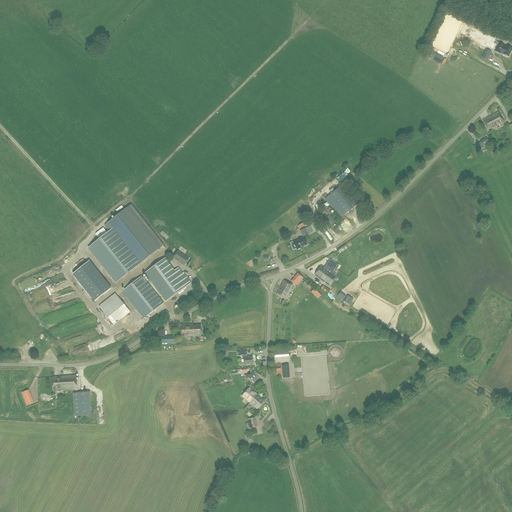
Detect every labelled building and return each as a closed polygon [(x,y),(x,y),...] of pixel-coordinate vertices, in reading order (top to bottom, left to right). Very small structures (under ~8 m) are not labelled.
[(489,46),(494,46),(494,42),(487,39),(488,36),(483,34),(482,36),(469,31),(462,28),(463,28),(457,26),(455,29),(455,31),(475,39),(475,44),(477,45),(488,45),(489,46)] [(506,46),(496,41),(495,44),(497,45),(495,51),(500,54),(500,53),(502,54),(506,46)] [(511,48),(506,45),(506,46),(502,54),(508,56),(511,48)] [(487,59),(491,51),(486,49),(482,57),(487,59)] [(496,124),(497,126),(505,121),(499,111),(490,116),(495,124),(496,124)] [(489,130),(497,126),(496,124),(495,124),(490,116),(483,120),(489,130)] [(480,148),(489,143),(487,138),(478,144),(480,148)] [(339,217),(357,203),(342,186),(325,199),(339,217)] [(139,264),(163,245),(131,204),(104,225),(109,231),(88,248),(116,282),(139,264)] [(330,225),(335,221),(324,208),(320,212),(330,225)] [(297,249),(307,244),(304,237),(293,242),(297,249)] [(184,265),(188,258),(178,251),(173,257),(184,265)] [(145,273),(166,300),(190,282),(183,272),(182,273),(178,267),(173,270),(164,258),(145,273)] [(321,265),(314,275),(318,278),(319,277),(319,278),(329,286),(337,276),(335,275),(336,274),(333,272),(335,268),(336,269),(338,266),(330,260),(326,265),(327,265),(325,268),(321,265)] [(73,275),(95,301),(111,288),(90,262),(73,275)] [(336,274),(343,280),(345,276),(338,271),(336,274)] [(296,285),(303,277),(298,273),(291,281),(296,285)] [(163,303),(142,276),(123,291),(144,318),(163,303)] [(286,298),(293,285),(283,280),(277,293),(286,298)] [(327,294),(330,290),(323,285),(320,289),(327,294)] [(99,305),(113,323),(130,311),(116,292),(99,305)] [(337,296),(342,300),(346,295),(340,292),(337,296)] [(187,335),(190,335),(190,324),(181,325),(181,336),(187,336),(187,335)] [(190,324),(190,335),(191,335),(191,336),(201,336),(201,324),(190,324)] [(54,346),(51,348),(58,355),(60,353),(54,346)] [(246,356),(246,354),(246,349),(237,350),(237,355),(244,354),(244,357),(244,364),(252,364),(252,357),(249,357),(249,356),(246,356)] [(253,381),(259,375),(254,371),(248,377),(253,381)] [(53,391),(77,389),(76,375),(52,377),(53,391)] [(249,402),(256,394),(249,387),(242,395),(249,402)] [(23,392),(26,401),(32,399),(28,390),(23,392)] [(92,416),(90,391),(75,392),(77,417),(92,416)] [(256,394),(249,402),(257,408),(264,401),(256,394)] [(52,404),(54,409),(66,404),(64,399),(52,404)] [(250,428),(256,426),(253,418),(247,419),(250,428)]
